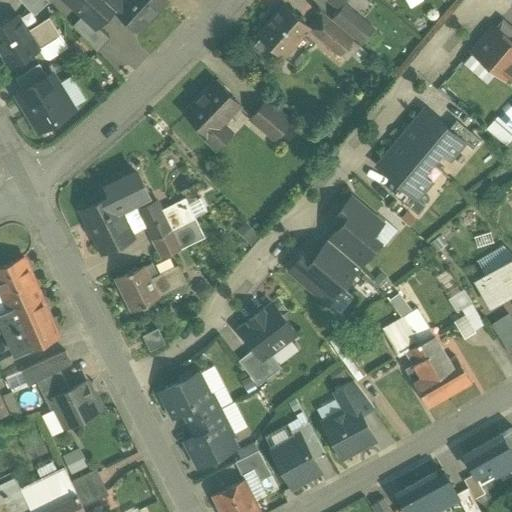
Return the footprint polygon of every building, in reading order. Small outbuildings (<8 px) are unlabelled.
[(19,0),(34,16),(50,1),(48,0),(19,0)] [(66,0),(83,15),(96,27),(97,26),(109,13),(114,7),(106,0),(66,0)] [(106,0),(114,7),(114,8),(127,20),(139,32),(166,1),(164,0),(106,0)] [(310,28),(284,5),(257,36),(283,58),(309,29),(310,28)] [(373,30),(345,6),(334,19),(362,43),(373,30)] [(127,20),(114,8),(114,7),(109,13),(109,15),(120,25),(122,25),(127,20)] [(353,41),(322,14),(310,28),(309,29),(340,56),(353,41)] [(17,15),(0,25),(0,51),(10,67),(39,50),(39,49),(60,35),(49,18),(27,31),(17,15)] [(96,27),(83,15),(73,26),(97,52),(110,39),(97,26),(96,27)] [(511,26),(503,19),(494,29),(511,44),(511,26)] [(511,44),(494,29),(472,54),(504,81),(511,71),(511,44)] [(68,48),(60,35),(39,49),(39,50),(40,50),(45,59),(50,60),(68,48)] [(511,87),(504,81),(472,54),(442,90),(490,131),(511,104),(511,87)] [(72,108),(51,73),(17,94),(22,102),(24,100),(31,112),(29,114),(39,130),(39,128),(40,128),(40,129),(72,110),(72,108)] [(215,82),(184,113),(208,136),(206,138),(215,149),(230,134),(222,125),(240,106),(215,82)] [(291,122),(266,100),(250,119),(275,141),(291,122)] [(463,142),(425,109),(401,138),(431,163),(440,151),(449,159),(463,142)] [(401,138),(377,166),(416,198),(430,181),(421,174),(431,163),(401,138)] [(111,197),(81,211),(102,253),(133,237),(120,210),(148,197),(136,172),(106,187),(111,197)] [(382,223),(352,198),(331,222),(339,228),(328,241),(359,266),(380,242),(372,235),(382,223)] [(157,201),(138,211),(152,240),(171,230),(157,201)] [(152,240),(161,259),(182,249),(172,230),(171,230),(152,240)] [(359,266),(328,241),(318,253),(310,246),(290,271),(328,303),(359,266)] [(58,336),(23,257),(0,267),(0,292),(8,310),(0,313),(0,322),(15,356),(26,350),(26,351),(59,337),(58,336)] [(511,292),(511,259),(476,281),(490,305),(511,292)] [(151,263),(131,273),(131,271),(114,279),(131,313),(147,305),(147,304),(187,285),(178,266),(158,275),(151,263)] [(463,317),(456,320),(465,338),(487,327),(467,287),(451,295),(463,317)] [(434,335),(412,297),(395,307),(406,322),(411,329),(413,333),(419,344),(434,335)] [(273,305),(263,313),(262,311),(249,321),(250,322),(240,330),(254,349),(262,359),(263,358),(295,333),(273,305)] [(511,317),(511,318),(493,329),(497,336),(511,326),(511,317)] [(406,322),(392,330),(396,338),(411,329),(406,322)] [(511,326),(497,336),(509,355),(511,353),(511,326)] [(157,329),(142,336),(149,352),(165,344),(157,329)] [(413,333),(392,345),(399,357),(405,353),(404,351),(419,344),(413,333)] [(455,357),(445,363),(438,352),(442,349),(434,335),(419,344),(449,395),(470,383),(455,357)] [(339,336),(332,341),(359,378),(366,373),(339,336)] [(449,395),(419,344),(404,351),(405,353),(420,377),(413,381),(428,407),(449,395)] [(262,359),(254,349),(238,361),(258,386),(275,373),(263,358),(262,359)] [(65,351),(21,371),(28,386),(60,371),(71,365),(65,351)] [(60,371),(36,382),(51,411),(56,408),(52,399),(69,390),(60,371)] [(193,376),(188,374),(180,378),(178,383),(161,392),(173,417),(184,411),(190,424),(220,409),(213,395),(210,397),(198,374),(193,376)] [(354,380),(335,390),(346,411),(356,405),(361,415),(374,408),(354,380)] [(69,390),(52,399),(56,408),(59,414),(63,412),(69,425),(78,420),(80,421),(89,417),(89,415),(100,409),(102,406),(95,394),(92,392),(87,382),(69,390)] [(0,394),(0,417),(10,415),(3,393),(0,394)] [(346,411),(323,423),(341,457),(374,440),(361,415),(356,405),(346,411)] [(220,409),(190,424),(197,436),(186,442),(198,466),(214,458),(217,459),(228,453),(229,451),(235,447),(231,440),(233,435),(220,409)] [(326,454),(309,422),(290,432),(294,438),(299,435),(313,461),(326,454)] [(501,435),(464,455),(474,475),(480,485),(497,476),(496,474),(511,464),(511,454),(510,451),(511,450),(511,428),(501,435)] [(294,438),(272,451),(275,456),(274,459),(279,467),(282,468),(292,487),(319,472),(313,461),(299,435),(294,438)] [(254,443),(237,452),(241,459),(258,450),(254,443)] [(73,473),(91,466),(83,447),(65,455),(73,473)] [(241,459),(235,462),(242,476),(254,470),(259,481),(272,475),(258,450),(241,459)] [(64,467),(0,498),(0,511),(40,511),(59,503),(77,494),(71,481),(64,467)] [(109,494),(97,469),(71,481),(77,494),(83,506),(109,494)] [(434,473),(397,493),(406,511),(428,511),(448,501),(449,501),(457,497),(457,496),(456,494),(445,474),(437,478),(434,473)] [(480,485),(474,475),(464,480),(475,499),(485,493),(480,485)] [(261,511),(245,479),(212,496),(219,511),(261,511)] [(480,511),(468,488),(456,494),(457,496),(457,497),(465,511),(480,511)] [(86,511),(83,506),(77,494),(59,503),(62,511),(86,511)] [(392,511),(384,498),(371,506),(375,511),(392,511)] [(62,511),(59,503),(40,511),(62,511)]
